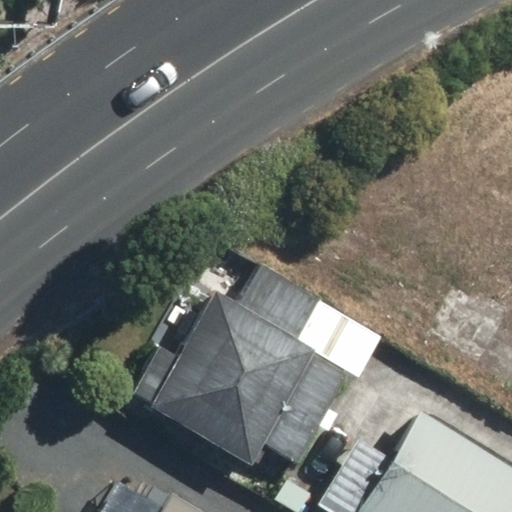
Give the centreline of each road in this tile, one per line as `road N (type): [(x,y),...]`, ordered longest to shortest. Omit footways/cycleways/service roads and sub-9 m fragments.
road 1 (primary): [(406,0),(31,187)]
road 2 (primary): [(31,187),(248,0)]
